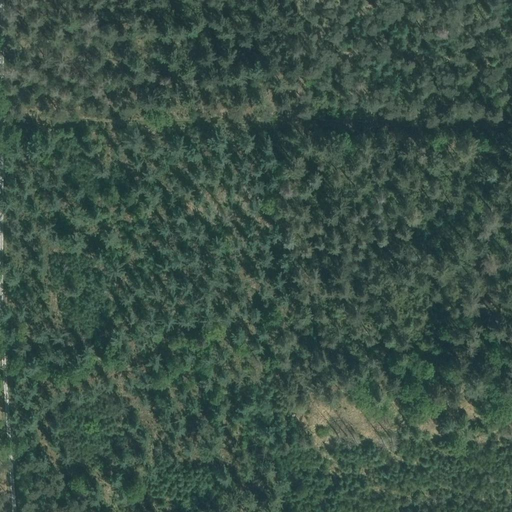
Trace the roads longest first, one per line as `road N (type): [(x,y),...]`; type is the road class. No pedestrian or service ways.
road 1 (track): [(0,120),(292,121)]
road 2 (track): [(292,121),(511,122)]
road 3 (track): [(292,121),(295,0)]
